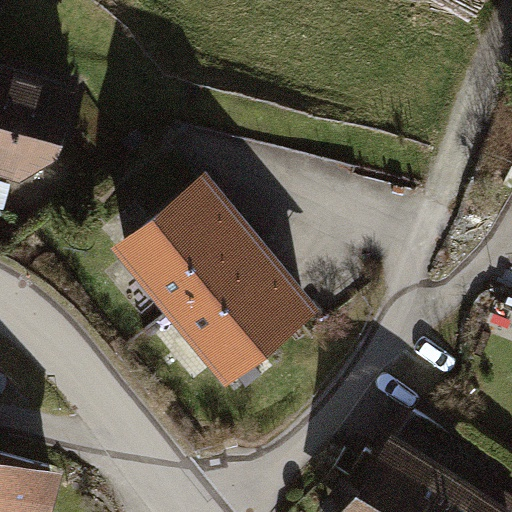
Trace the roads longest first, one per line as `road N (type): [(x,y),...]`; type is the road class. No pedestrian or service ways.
road 1 (residential): [(245,511),(316,437),(391,332),(491,65),(511,33)]
road 2 (tertiary): [(0,300),(34,319),(146,456)]
road 3 (residential): [(0,424),(146,456)]
